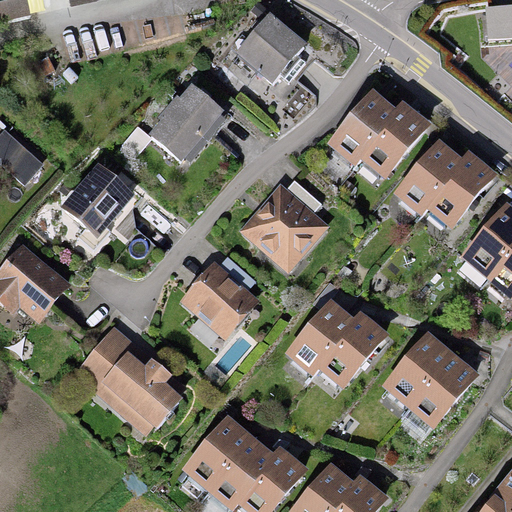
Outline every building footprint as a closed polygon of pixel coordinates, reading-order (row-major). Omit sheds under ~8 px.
[(29,0),(0,0),(0,16),(32,10),(29,0)] [(511,7),(485,10),(488,44),(511,42),(511,7)] [(304,48),(269,20),(238,58),(273,86),(280,77),(288,83),(304,62),(297,56),(304,48)] [(221,114),(193,90),(152,139),(181,163),(221,114)] [(357,166),(363,158),(385,177),(425,132),(414,122),(402,111),(394,120),(381,109),(373,101),(334,145),(357,166)] [(42,164),(6,134),(0,140),(0,165),(24,186),(42,164)] [(423,216),(431,207),(453,225),(491,181),(481,173),(469,163),(462,171),(446,158),(439,152),(400,196),(423,216)] [(131,202),(100,173),(66,213),(98,244),(114,224),(131,202)] [(322,205),(293,180),(248,233),(283,262),(295,248),(302,253),(321,230),(309,220),(322,205)] [(467,262),(489,280),(511,298),(511,218),(506,214),(467,262)] [(67,293),(25,254),(0,281),(0,300),(12,311),(19,303),(40,322),(52,309),(67,293)] [(256,306),(215,271),(185,305),(226,341),(256,306)] [(313,374),(318,368),(345,390),(384,343),(369,331),(357,321),(352,327),(341,318),(330,309),(291,357),(313,374)] [(127,358),(105,339),(83,365),(122,398),(112,410),(132,427),(141,417),(158,431),(188,396),(135,350),(127,358)] [(427,342),(387,387),(432,427),(472,382),(462,373),(440,354),(427,342)] [(511,389),(490,416),(511,433),(511,389)] [(278,457),(272,464),(261,455),(247,444),(238,436),(226,426),(186,473),(208,492),(232,511),(240,503),(250,511),(270,511),(301,476),(286,464),(278,457)] [(376,511),(383,504),(372,496),(359,485),(353,493),(343,485),(328,473),(295,511),(376,511)] [(511,511),(511,487),(491,511),(511,511)]
